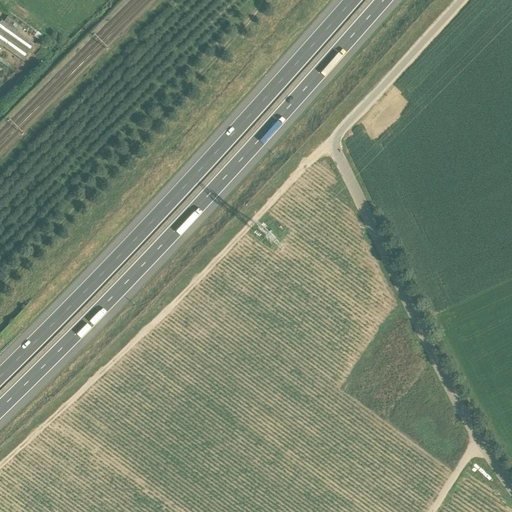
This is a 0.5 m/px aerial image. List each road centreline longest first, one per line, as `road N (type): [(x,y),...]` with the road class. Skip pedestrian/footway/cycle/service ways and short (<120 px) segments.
road 1 (unclassified): [(511,493),(351,197),(333,145),(462,0)]
road 2 (motorway): [(0,409),(385,0)]
road 3 (motorway): [(353,0),(0,374)]
road 4 (track): [(333,145),(0,470)]
road 5 (track): [(265,0),(0,292)]
